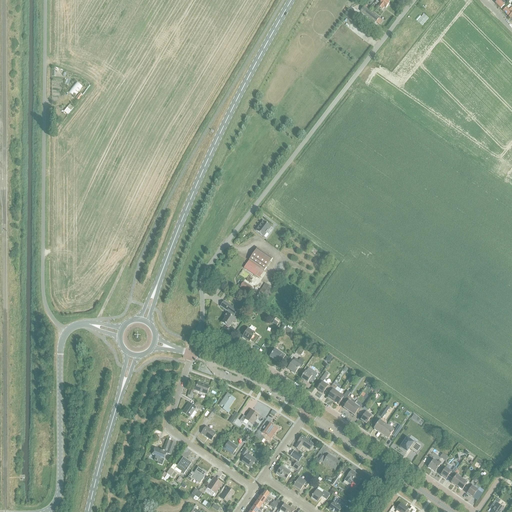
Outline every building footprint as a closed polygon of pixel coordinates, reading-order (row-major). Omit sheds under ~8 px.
[(382,11),(384,8),(386,9),(389,4),(391,1),(389,0),(377,0),(377,1),(380,4),(377,7),(382,11)] [(498,0),(495,3),(501,9),(505,6),(507,4),(503,0),(498,0)] [(376,23),(379,25),(382,20),(364,6),(360,11),(376,23)] [(507,8),(503,12),(508,16),(511,13),(511,12),(511,7),(509,11),(507,8)] [(346,18),(352,23),(358,15),(352,10),(346,18)] [(421,21),(424,24),(430,18),(426,15),(421,21)] [(76,82),(74,84),(68,92),(74,97),(82,86),(76,82)] [(263,222),(256,231),(263,237),(267,231),(268,231),(271,228),(263,222)] [(244,268),(255,276),(260,269),(264,271),(273,259),(257,248),(244,268)] [(237,286),(248,293),(252,288),(241,281),(237,286)] [(265,283),(258,294),(266,300),(273,289),(265,283)] [(236,321),(232,318),(234,316),(238,311),(224,301),(221,306),(228,312),(225,317),(226,318),(222,323),(229,328),(233,322),(235,323),(236,321)] [(250,340),(255,344),(259,338),(248,330),(243,338),(249,342),(250,340)] [(278,360),(281,363),(285,356),(282,353),(281,354),(275,350),(273,354),(272,354),(270,357),(277,362),(278,360)] [(300,358),(299,361),(296,359),(294,362),(293,362),(288,369),(295,374),(300,367),(302,368),(304,365),(303,364),(305,361),(300,358)] [(309,368),(306,372),(303,376),(303,375),(302,376),(303,376),(301,379),(308,383),(309,381),(311,383),(316,377),(317,375),(309,368)] [(320,381),(322,383),(329,374),(326,372),(320,381)] [(325,390),(328,392),(331,387),(327,384),(326,385),(322,383),(317,390),(323,394),(325,390)] [(195,391),(207,395),(210,387),(205,385),(204,386),(198,384),(195,391)] [(338,394),(341,390),(333,384),(331,387),(328,392),(331,394),(328,397),(333,401),(338,394)] [(341,401),(343,403),(348,396),(350,393),(347,391),(344,396),(343,395),(342,396),(338,394),(333,401),(338,405),(341,401)] [(219,406),(222,408),(229,413),(231,411),(229,409),(235,400),(227,395),(219,406)] [(344,408),(349,412),(354,405),(356,402),(352,400),(353,399),(348,396),(343,403),(346,405),(344,408)] [(182,413),(190,418),(196,408),(189,403),(182,413)] [(357,412),(359,414),(363,409),(359,406),(358,407),(354,405),(349,412),(354,416),(357,412)] [(363,409),(359,414),(363,417),(361,420),(366,424),(371,417),(368,414),(369,413),(363,409)] [(258,418),(259,416),(251,411),(246,418),(243,416),(240,421),(243,423),(245,420),(252,425),(257,419),(258,418)] [(412,418),(418,423),(421,418),(415,414),(412,418)] [(381,419),(378,417),(374,423),(377,426),(374,429),(381,434),(387,426),(380,421),(381,419)] [(262,433),(271,439),(278,429),(269,423),(262,433)] [(387,426),(381,434),(388,439),(394,431),(387,426)] [(201,434),(211,441),(216,434),(206,427),(201,434)] [(253,438),(261,443),(265,438),(257,433),(253,438)] [(302,446),(310,451),(313,445),(302,437),(298,443),(295,448),(299,451),(302,446)] [(415,444),(407,438),(400,448),(407,452),(409,449),(417,454),(422,446),(417,442),(415,444)] [(155,460),(158,462),(157,464),(162,465),(164,459),(166,453),(170,455),(174,444),(166,441),(162,452),(155,449),(152,455),(156,456),(155,460)] [(224,449),(232,455),(238,448),(229,442),(224,449)] [(242,462),(251,468),(256,461),(248,456),(250,453),(246,450),(242,455),(245,457),(245,456),(246,457),(242,462)] [(338,467),(338,466),(340,463),(329,455),(324,462),(335,470),(337,467),(338,467)] [(321,456),(319,459),(317,458),(314,461),(318,464),(320,462),(321,463),(324,458),(321,456)] [(181,474),(183,475),(192,464),(183,458),(176,468),(182,472),(181,474)] [(428,467),(435,472),(441,463),(438,461),(437,463),(433,460),(428,467)] [(293,468),(298,471),(301,466),(296,463),(293,468)] [(174,470),(177,466),(174,464),(171,468),(167,474),(170,476),(174,471),(174,470)] [(276,474),(286,481),(291,473),(281,467),(276,474)] [(446,468),(441,476),(446,479),(448,476),(451,478),(455,473),(457,469),(454,467),(452,471),(450,470),(449,471),(446,468)] [(193,479),(200,484),(206,474),(204,472),(198,468),(194,474),(195,475),(193,479)] [(361,481),(362,479),(351,471),(347,478),(345,481),(350,484),(352,481),(358,486),(360,482),(361,482),(362,481),(361,481)] [(455,473),(451,478),(454,480),(451,483),(457,487),(462,480),(458,477),(459,476),(455,473)] [(307,487),(312,480),(307,477),(305,481),(299,478),(294,486),(301,491),(304,485),(307,487)] [(207,489),(215,494),(222,484),(214,479),(207,489)] [(462,480),(457,487),(462,490),(464,487),(467,489),(470,483),(466,481),(465,482),(462,480)] [(470,483),(467,489),(470,491),(467,494),(473,498),(478,501),(483,494),(477,490),(474,488),(475,487),(470,483)] [(221,499),(227,503),(234,493),(228,489),(221,499)] [(327,500),(330,496),(323,491),(322,493),(317,490),(311,498),(318,503),(322,497),(327,500)] [(264,491),(261,496),(268,501),(270,502),(272,499),(268,497),(270,494),(264,491)] [(261,496),(257,501),(262,505),(264,502),(266,504),(268,501),(261,496)] [(328,510),(331,511),(339,511),(345,504),(336,498),(333,502),(334,502),(328,510)] [(497,505),(500,501),(497,499),(491,506),(494,508),(491,511),(501,511),(504,510),(498,506),(497,505)] [(257,501),(254,506),(261,511),(263,509),(260,507),(262,505),(257,501)] [(397,509),(400,511),(408,511),(409,511),(407,509),(408,508),(401,503),(397,509)]
